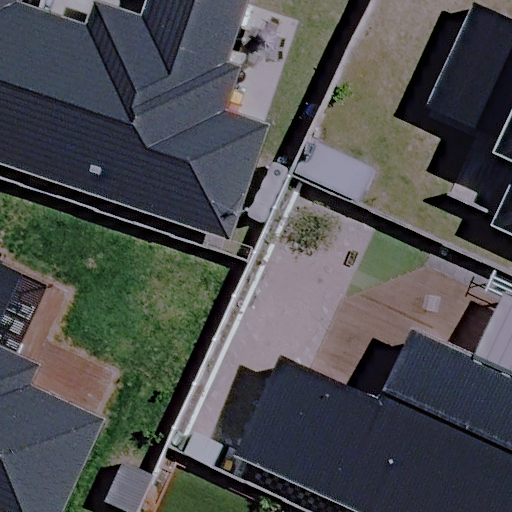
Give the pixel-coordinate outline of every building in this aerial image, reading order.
[(0,0),(0,121),(35,18),(8,9),(10,0),(0,0)] [(35,18),(0,121),(0,170),(222,245),(260,135),(220,121),(237,71),(219,64),(241,0),(147,0),(139,26),(90,9),(81,34),(35,18)] [(511,27),(475,10),(428,111),(492,140),(483,161),(511,174),(511,181),(485,240),(511,253),(511,27)] [(275,367),(230,463),(337,511),(511,511),(511,388),(405,340),(372,411),(275,367)] [(0,511),(58,511),(96,428),(22,395),(34,369),(0,354),(0,511)]
